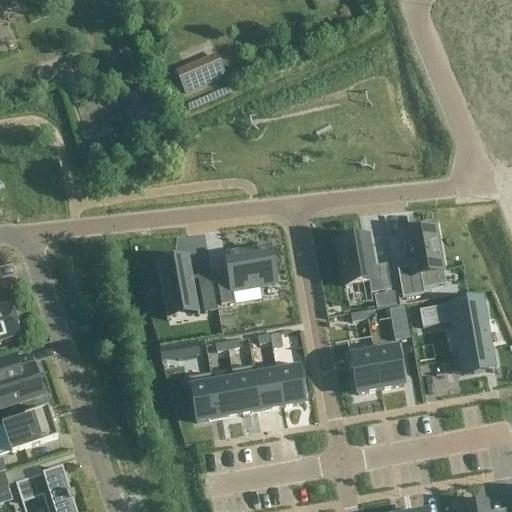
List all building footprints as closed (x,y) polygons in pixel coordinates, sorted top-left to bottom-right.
[(216,59),(176,77),(185,98),(225,80),(216,59)] [(511,146),(511,144),(501,147),(508,170),(511,168),(511,146)] [(410,270),(397,272),(402,300),(424,296),(420,277),(443,273),(435,229),(403,235),(406,249),(405,249),(408,262),(410,270)] [(367,238),(337,243),(345,289),(368,284),(370,296),(390,292),(386,267),(372,269),(367,238)] [(228,283),(216,285),(220,307),(234,305),(231,293),(276,285),(270,249),(224,257),(228,283)] [(188,258),(156,263),(166,322),(168,322),(166,311),(195,306),(197,317),(199,316),(188,258)] [(203,315),(217,312),(213,292),(200,295),(203,315)] [(484,374),(483,371),(493,370),(481,302),(419,313),(422,331),(452,325),(465,335),(468,352),(457,354),(461,374),(472,372),(473,376),(484,374)] [(0,345),(2,342),(20,336),(17,329),(20,324),(18,316),(12,314),(10,306),(0,309),(0,345)] [(366,314),(350,317),(351,325),(367,322),(366,314)] [(269,338),(257,340),(258,348),(270,345),(269,338)] [(238,343),(226,345),(228,353),(240,351),(238,343)] [(226,345),(214,347),(216,355),(228,353),(226,345)] [(403,389),(399,367),(396,351),(375,355),(373,355),(380,393),(401,389),(403,389)] [(380,393),(373,355),(350,359),(356,397),(380,393)] [(0,410),(43,397),(33,366),(19,371),(15,358),(0,362),(0,410)] [(275,375),(282,410),(304,406),(297,366),(274,370),(275,375)] [(233,382),(239,418),(261,414),(254,378),(255,378),(253,369),(231,373),(232,382),(233,382)] [(255,378),(254,378),(261,414),(282,410),(275,375),(255,378)] [(196,426),(218,422),(215,406),(212,386),(211,377),(188,381),(190,390),(196,426)] [(212,386),(215,406),(218,422),(239,418),(233,382),(232,382),(212,386)] [(52,424),(55,422),(51,409),(1,425),(11,456),(57,441),(52,424)] [(74,511),(72,504),(75,503),(73,497),(70,498),(62,471),(15,486),(21,506),(42,499),(46,511),(74,511)] [(0,476),(0,492),(8,489),(4,476),(0,476)]
